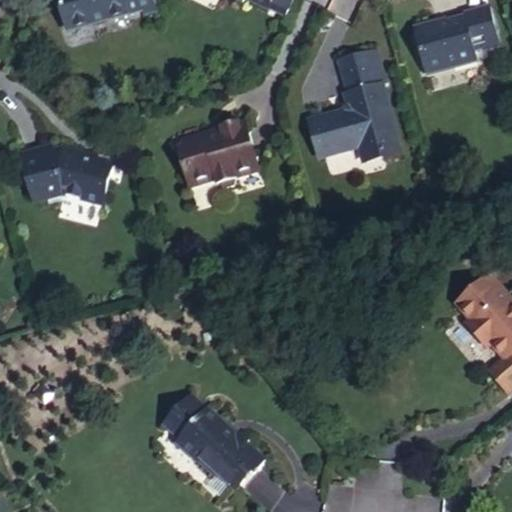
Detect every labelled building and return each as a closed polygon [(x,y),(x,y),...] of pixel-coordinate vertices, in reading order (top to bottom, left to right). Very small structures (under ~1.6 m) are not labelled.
[(144,15),(158,11),(155,0),(60,0),(67,26),(92,20),(93,23),(142,10),(144,15)] [(247,0),(270,11),(274,0),(237,0),(245,3),(246,0),(247,0)] [(436,26),(435,23),(415,28),(426,72),(454,64),(455,67),(478,60),(475,50),(500,44),(491,6),(464,13),(465,17),(436,26)] [(375,155),(400,148),(382,84),(387,82),(378,49),(339,59),(348,92),(346,93),(349,106),(345,112),(309,122),(319,159),(360,147),(360,148),(375,155)] [(238,182),(237,179),(261,172),(247,127),(242,129),(241,124),(221,130),(224,139),(207,144),(201,140),(183,145),(180,150),(192,190),(217,182),(219,188),(220,187),(224,192),(235,188),(236,182),(238,182)] [(84,157),(85,155),(62,150),(49,153),(47,147),(21,154),(35,203),(63,195),(104,205),(116,159),(96,154),(95,160),(84,157)] [(511,299),(497,280),(463,308),(477,325),(472,329),(491,352),(496,348),(509,365),(511,362),(511,299)] [(205,411),(189,397),(164,424),(180,439),(176,443),(198,463),(198,468),(210,479),(218,475),(234,490),(256,468),(258,470),(266,462),(247,445),(249,442),(239,432),(234,437),(228,431),(228,427),(208,409),(205,411)]
